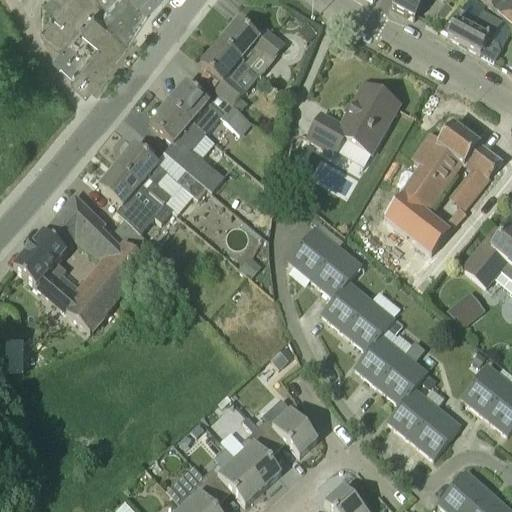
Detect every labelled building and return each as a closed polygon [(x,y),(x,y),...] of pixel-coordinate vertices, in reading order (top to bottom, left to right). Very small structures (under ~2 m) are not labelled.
[(110,27),(103,10),(101,3),(98,0),(64,0),(61,4),(65,7),(53,20),(52,19),(51,20),(52,21),(41,34),(60,50),(52,59),(85,93),(126,40),(110,27)] [(127,40),(148,7),(140,0),(98,0),(101,3),(103,10),(110,27),(126,40),(127,40)] [(413,24),(427,0),(399,0),(393,12),(413,24)] [(511,0),(480,0),(494,15),(511,32),(511,0)] [(457,11),(439,33),(448,39),(446,42),(479,60),(479,59),(493,67),(498,57),(497,49),(491,46),(501,26),(482,15),(477,24),(457,11)] [(237,27),(219,48),(257,80),(259,81),(284,51),(264,34),(256,43),(237,27)] [(297,36),(307,47),(316,38),(307,27),(297,36)] [(220,87),(213,96),(231,113),(239,103),(257,80),(219,48),(200,70),(220,87)] [(213,96),(205,105),(185,88),(167,109),(206,142),(220,125),(239,141),(250,127),(239,118),(231,113),(213,96)] [(341,132),(321,120),(307,144),(334,160),(343,145),(370,160),(399,111),(364,91),(341,132)] [(231,113),(239,118),(246,109),(239,103),(231,113)] [(193,157),(206,142),(167,109),(149,131),(171,150),(164,158),(185,176),(207,194),(211,198),(223,183),(193,157)] [(418,172),(399,197),(402,199),(427,218),(462,172),(470,178),(463,186),(476,198),(486,186),(501,169),(478,151),(450,132),(440,146),(431,140),(412,167),(418,172)] [(125,161),(117,171),(164,211),(172,201),(158,189),(168,178),(134,150),(132,152),(131,151),(123,160),(125,161)] [(164,211),(117,171),(110,179),(108,178),(100,187),(102,188),(98,193),(131,221),(141,209),(155,220),(164,211)] [(176,188),(197,206),(207,194),(185,176),(176,188)] [(261,183),(259,186),(275,200),(278,180),(275,180),(272,179),(270,179),(268,180),(266,180),(263,182),(261,183)] [(443,231),(427,218),(402,199),(383,224),(429,260),(449,236),(443,231)] [(126,250),(112,237),(75,201),(49,231),(75,249),(100,268),(107,273),(126,250)] [(462,216),(459,214),(443,231),(449,236),(465,219),(462,216)] [(317,232),(321,226),(313,219),(308,225),(317,232)] [(112,237),(126,250),(135,258),(146,247),(125,225),(112,237)] [(511,226),(502,239),(494,233),(461,274),(485,293),(486,292),(485,292),(499,275),(511,286),(511,226)] [(149,271),(135,258),(126,250),(107,273),(100,268),(78,294),(62,281),(66,277),(58,271),(67,259),(66,259),(75,249),(49,231),(43,239),(42,239),(13,274),(92,340),(149,271)] [(314,233),(287,267),(310,285),(337,252),(314,233)] [(339,297),(341,298),(348,288),(361,271),(337,252),(310,285),(333,304),(339,297)] [(251,283),(261,270),(249,260),(239,272),(251,283)] [(333,304),(320,320),(343,338),(370,305),(348,288),(341,298),(339,297),(333,304)] [(462,303),(446,315),(461,334),(476,323),(462,303)] [(343,338),(366,357),(372,350),(373,351),(381,341),(385,337),(394,325),(370,305),(343,338)] [(392,343),(402,331),(394,325),(385,337),(392,343)] [(353,373),(378,394),(405,360),(381,341),(373,351),(372,350),(366,357),(353,373)] [(486,362),(478,357),(471,365),(479,371),(486,362)] [(279,377),(290,366),(281,358),(271,368),(279,377)] [(405,403),(406,404),(414,394),(427,378),(405,360),(378,394),(399,411),(405,403)] [(487,370),(460,403),(483,422),(510,389),(487,370)] [(436,386),(428,380),(421,388),(429,394),(436,386)] [(511,389),(510,389),(483,422),(507,441),(511,434),(511,389)] [(386,427),(410,446),(437,413),(414,394),(406,404),(405,403),(399,411),(386,427)] [(256,434),(273,452),(282,445),(297,462),(316,445),(283,409),(256,434)] [(460,431),(459,431),(437,413),(410,446),(433,465),(460,431)] [(196,442),(204,434),(198,428),(190,436),(196,442)] [(262,494),(280,478),(264,461),(273,452),(256,434),(239,449),(245,456),(235,465),(262,494)] [(211,475),(202,483),(219,501),(227,493),(243,511),(262,494),(235,465),(217,481),(211,475)] [(435,508),(438,511),(473,511),(487,498),(463,476),(435,508)] [(191,504),(182,511),(211,511),(209,510),(219,501),(202,483),(185,498),(191,504)] [(368,511),(368,510),(367,507),(366,506),(363,504),(359,503),(356,504),(353,505),(341,492),(323,509),(325,511),(368,511)] [(502,511),(487,498),(473,511),(502,511)]
